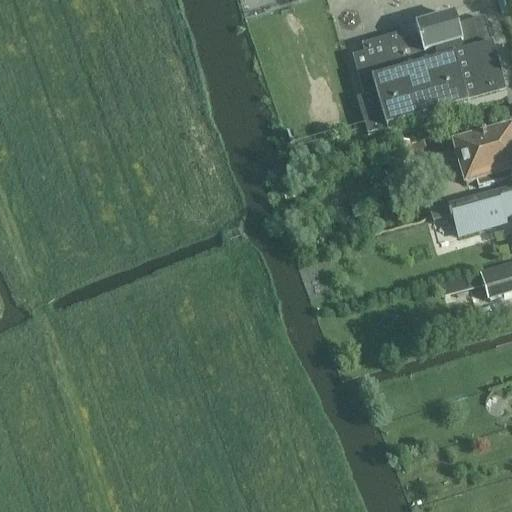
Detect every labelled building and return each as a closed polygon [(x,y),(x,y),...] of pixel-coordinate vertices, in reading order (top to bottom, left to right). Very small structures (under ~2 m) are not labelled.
[(505,90),(486,21),(458,29),(456,19),(416,30),(419,40),(406,44),(404,36),(363,48),(365,56),(353,59),(364,99),(357,101),(368,138),(387,133),(471,109),(468,101),(505,90)] [(511,130),(455,147),(466,188),(478,185),(479,190),(511,180),(511,176),(511,175),(511,174),(511,130)] [(408,187),(405,177),(407,176),(405,168),(385,174),(391,193),(408,187)] [(419,172),(407,176),(405,177),(408,187),(409,189),(423,185),(419,172)] [(505,221),(511,218),(511,192),(450,210),(459,240),(507,226),(505,221)] [(414,212),(410,201),(397,206),(400,216),(414,212)] [(511,297),(511,268),(481,278),(489,304),(511,297)]
